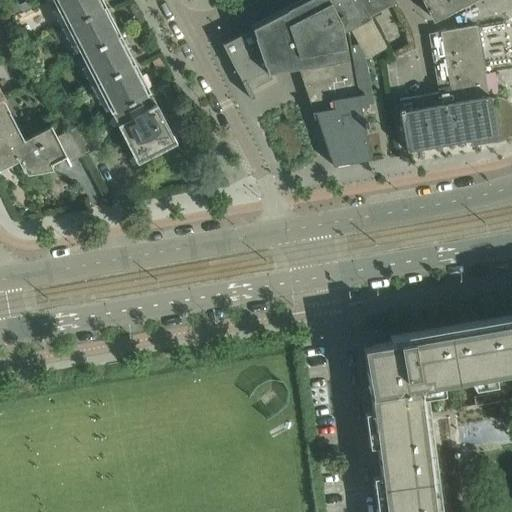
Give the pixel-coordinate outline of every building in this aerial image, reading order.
[(15,0),(6,5),(12,17),(22,12),(15,0)] [(102,0),(53,0),(66,25),(105,5),(102,0)] [(350,46),(348,30),(347,25),(348,24),(367,59),(387,49),(371,18),(370,15),(361,0),(303,0),(251,27),(252,29),(223,44),(223,43),(222,44),(250,99),(255,97),(246,80),(266,71),(267,72),(300,67),(350,46)] [(396,2),(394,0),(361,0),(370,15),(396,2)] [(421,0),(431,17),(464,0),(421,0)] [(105,5),(66,25),(81,53),(120,33),(105,5)] [(476,26),(441,32),(446,56),(480,50),(476,26)] [(433,58),(446,56),(441,32),(428,34),(433,58)] [(120,33),(81,53),(96,83),(135,63),(120,33)] [(363,120),(361,106),(374,104),(367,65),(366,62),(364,58),(363,53),(361,49),(358,45),(350,46),(300,67),(333,166),(370,160),(364,126),(367,126),(366,120),(363,120)] [(480,50),(446,56),(450,79),(484,73),(480,50)] [(436,81),(450,79),(446,56),(433,58),(436,81)] [(30,61),(18,68),(28,86),(41,79),(30,61)] [(135,63),(96,83),(110,111),(116,109),(146,93),(150,91),(135,63)] [(454,102),(488,96),(484,73),(450,79),(454,102)] [(441,105),(454,102),(450,79),(436,81),(439,93),(441,105)] [(173,137),(157,105),(153,107),(146,93),(116,109),(110,111),(134,157),(157,145),(160,151),(176,143),(173,137)] [(420,108),(441,105),(439,93),(418,96),(420,108)] [(511,104),(507,100),(502,97),(496,96),(488,96),(454,102),(441,105),(420,108),(418,96),(399,100),(401,112),(399,112),(401,117),(407,151),(478,138),(480,144),(498,142),(504,140),(509,137),(510,136),(511,137),(511,136),(511,104)] [(24,140),(19,131),(3,99),(0,100),(0,165),(16,157),(11,147),(24,140)] [(97,149),(84,123),(70,131),(83,156),(97,149)] [(83,156),(70,131),(57,138),(51,126),(24,140),(11,147),(16,157),(24,171),(52,165),(51,163),(66,156),(70,163),(83,156)] [(511,320),(371,345),(362,347),(366,368),(371,396),(374,423),(376,423),(377,433),(375,433),(382,488),(384,488),(385,497),(384,497),(385,511),(441,511),(426,393),(432,392),(431,385),(511,371),(511,320)] [(497,393),(486,395),(488,404),(499,402),(497,393)] [(488,404),(486,395),(474,397),(475,406),(488,404)] [(447,411),(446,402),(434,404),(435,413),(447,411)]
